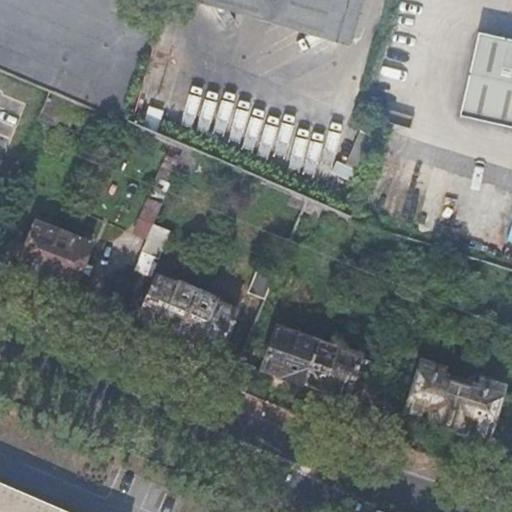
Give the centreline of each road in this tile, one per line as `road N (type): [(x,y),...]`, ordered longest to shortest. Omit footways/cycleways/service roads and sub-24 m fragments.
road 1 (secondary): [(0,332),(299,468)]
road 2 (secondary): [(468,511),(382,481),(299,468)]
